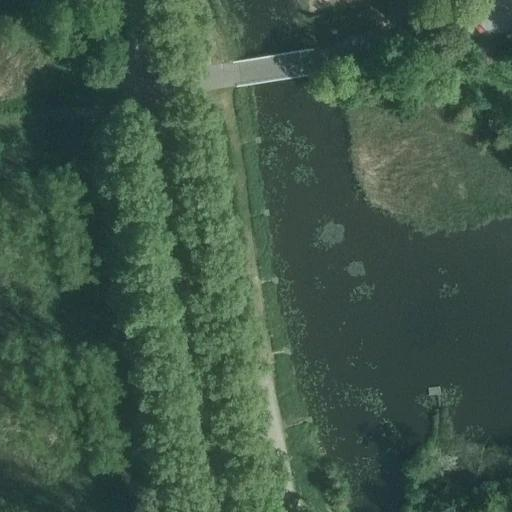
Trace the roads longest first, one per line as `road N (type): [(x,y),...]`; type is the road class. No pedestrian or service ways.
road 1 (secondary): [(219,511),(150,87)]
road 2 (unclassified): [(150,87),(309,62),(441,16),(507,5)]
road 3 (track): [(150,87),(0,118)]
